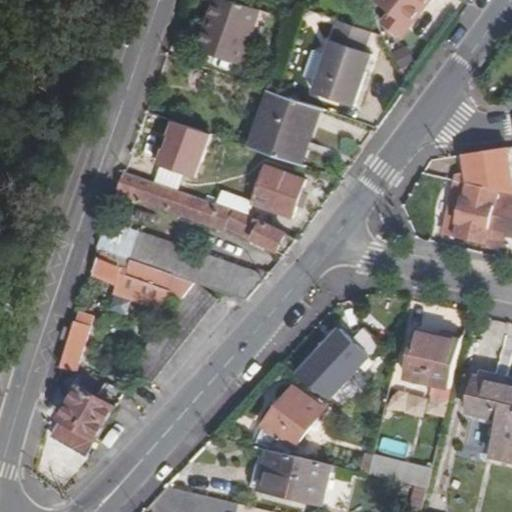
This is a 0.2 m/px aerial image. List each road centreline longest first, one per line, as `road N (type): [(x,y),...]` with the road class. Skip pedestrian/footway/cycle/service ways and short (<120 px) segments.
road 1 (tertiary): [(159,0),(0,457)]
road 2 (secondary): [(90,511),(328,244)]
road 3 (residential): [(511,288),(328,244)]
road 4 (secondary): [(409,135),(509,0)]
road 5 (secondary): [(328,244),(409,135)]
